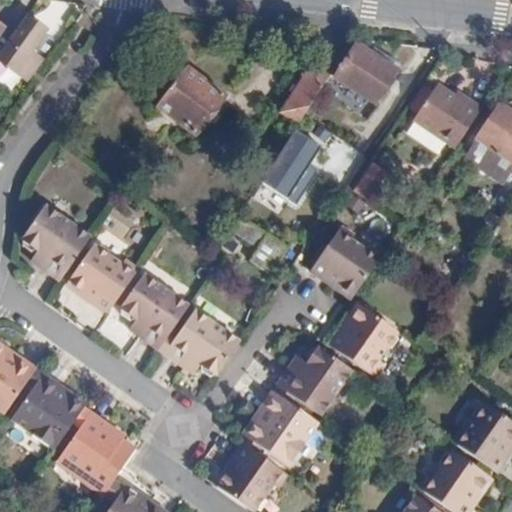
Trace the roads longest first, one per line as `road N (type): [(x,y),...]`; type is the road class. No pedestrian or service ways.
road 1 (residential): [(0,257),(8,187),(20,162),(73,93),(126,0)]
road 2 (residential): [(0,287),(196,426)]
road 3 (residential): [(314,311),(262,329),(196,426)]
road 4 (residential): [(196,426),(167,472),(220,511)]
